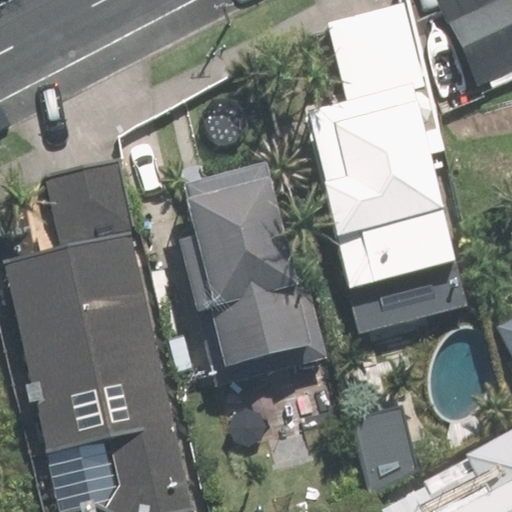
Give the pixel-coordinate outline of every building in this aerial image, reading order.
[(511,0),(441,0),(482,85),(511,70),(511,0)] [(351,286),(468,256),(404,2),(331,21),(351,99),(306,110),(351,286)] [(76,511),(107,506),(117,511),(190,511),(200,510),(125,156),(48,172),(63,244),(9,256),(63,511),(76,511)] [(217,384),(333,355),(282,158),(184,182),(198,237),(181,241),(217,384)] [(511,319),(502,324),(511,343),(511,319)] [(423,462),(409,402),(354,415),(371,490),(423,462)] [(511,511),(511,422),(376,493),(385,511),(511,511)]
